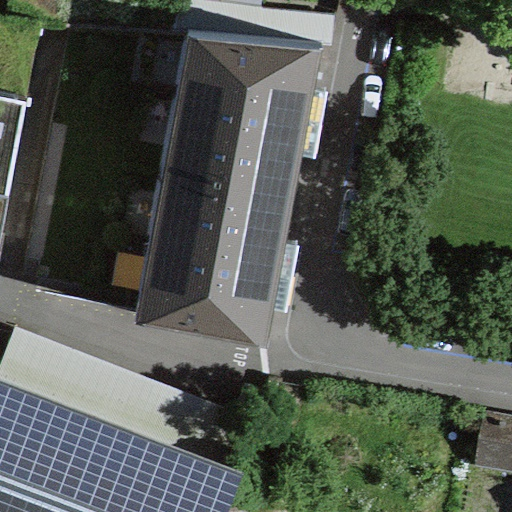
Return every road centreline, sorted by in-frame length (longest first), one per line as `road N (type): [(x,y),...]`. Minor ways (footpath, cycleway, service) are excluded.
road 1 (residential): [(511,370),(308,334),(371,0)]
road 2 (unknown): [(368,345),(317,366),(274,369),(0,318)]
